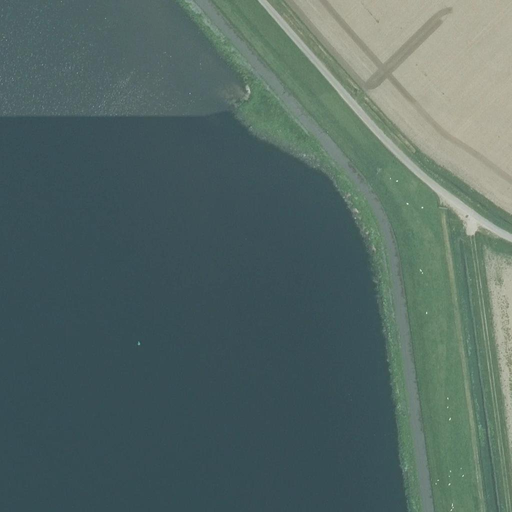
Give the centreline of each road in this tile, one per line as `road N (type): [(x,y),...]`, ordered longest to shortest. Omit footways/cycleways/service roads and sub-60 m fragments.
road 1 (unclassified): [(511,239),(397,153),(260,0)]
road 2 (track): [(471,214),(509,511)]
